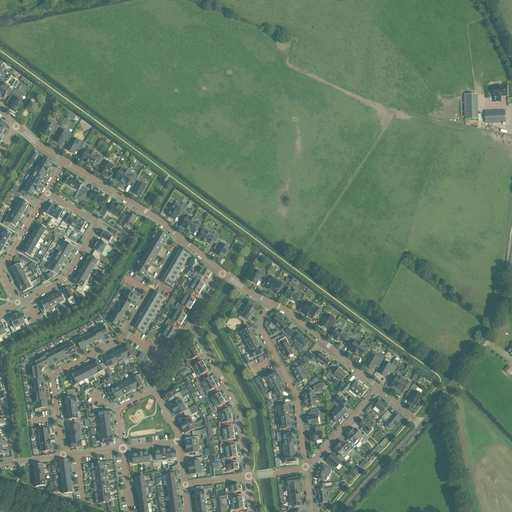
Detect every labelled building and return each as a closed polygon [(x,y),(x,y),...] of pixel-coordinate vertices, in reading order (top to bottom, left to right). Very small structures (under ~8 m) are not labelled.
[(4,83),(0,90),(0,96),(3,98),(6,94),(8,96),(12,90),(9,88),(10,86),(5,83),(4,83)] [(507,86),(493,86),(494,96),(494,102),(501,102),(501,96),(507,95),(507,86)] [(11,96),(7,102),(11,104),(9,108),(15,112),(17,108),(19,109),(22,104),(20,103),(21,102),(20,101),(21,99),(17,96),(12,93),(11,96)] [(477,94),(465,95),(465,120),(477,119),(477,94)] [(485,111),(485,123),(505,123),(505,111),(485,111)] [(42,134),(48,137),(50,134),(54,136),(59,127),(49,122),(42,134)] [(54,141),(61,145),(64,140),(68,142),(72,134),(62,128),(54,141)] [(67,150),(73,154),(76,148),(80,151),(84,143),(74,137),(67,150)] [(80,154),(83,156),(81,160),(84,162),(87,164),(93,153),(94,150),(89,147),(87,150),(84,148),(80,154)] [(89,165),(92,167),(95,163),(97,164),(102,157),(99,155),(98,156),(93,153),(87,164),(89,165)] [(52,163),(41,157),(39,162),(49,168),(52,163)] [(99,172),(105,176),(108,172),(112,174),(116,166),(112,164),(111,165),(105,161),(99,172)] [(46,173),(49,168),(39,162),(36,167),(46,173)] [(118,181),(121,183),(128,170),(129,169),(123,166),(122,167),(119,166),(115,172),(118,174),(115,179),(118,181)] [(33,171),(43,178),(46,173),(36,167),(33,171)] [(132,183),(136,175),(128,170),(121,183),(123,184),(126,186),(129,181),(132,183)] [(30,176),(41,182),(43,178),(33,171),(30,176)] [(67,175),(65,179),(67,180),(66,182),(71,185),(70,187),(78,192),(74,198),(81,202),(82,200),(88,190),(88,189),(82,186),(83,183),(78,180),(75,178),(75,179),(70,176),(69,176),(67,175)] [(38,187),(41,182),(30,176),(28,181),(38,187)] [(136,179),(132,186),(136,188),(133,193),(139,197),(146,185),(136,179)] [(25,185),(35,192),(38,187),(28,181),(25,185)] [(33,196),(35,192),(25,185),(21,193),(26,196),(28,194),(33,196)] [(83,200),(87,202),(89,199),(92,200),(92,201),(96,204),(96,203),(100,205),(104,198),(100,196),(101,195),(96,193),(96,194),(93,192),(91,195),(87,192),(83,200)] [(18,198),(15,203),(16,204),(26,209),(28,206),(27,206),(29,204),(24,201),(26,199),(20,195),(18,198)] [(107,211),(119,217),(120,214),(121,213),(123,210),(121,209),(121,207),(119,206),(118,205),(115,204),(115,205),(112,204),(111,206),(106,203),(99,214),(104,217),(107,211)] [(170,208),(168,212),(169,213),(168,216),(174,219),(175,216),(177,214),(181,217),(185,209),(182,207),(175,203),(172,209),(170,208)] [(16,204),(14,208),(23,214),(26,209),(16,204)] [(42,215),(45,217),(46,215),(51,218),(58,207),(55,206),(52,205),(48,211),(46,209),(42,215)] [(58,207),(51,218),(56,221),(55,223),(59,224),(62,219),(59,217),(63,211),(60,209),(58,207)] [(14,208),(11,213),(12,214),(20,218),(23,214),(14,208)] [(127,225),(130,227),(136,217),(129,213),(126,219),(123,218),(119,225),(122,226),(121,227),(125,229),(127,225)] [(184,228),(186,230),(192,219),(190,218),(187,216),(188,214),(185,213),(180,221),(183,222),(181,226),(184,228)] [(12,214),(10,218),(18,223),(20,218),(12,214)] [(69,228),(75,218),(70,215),(67,220),(64,219),(61,224),(64,226),(65,223),(70,226),(69,228)] [(7,216),(2,224),(8,227),(10,225),(15,228),(16,225),(16,226),(18,223),(10,218),(7,216)] [(80,221),(75,218),(69,228),(71,229),(72,227),(75,229),(74,231),(80,221)] [(195,221),(192,219),(186,230),(189,231),(192,233),(194,229),(197,230),(201,224),(198,223),(198,222),(195,221)] [(80,221),(74,231),(82,236),(85,230),(82,229),(85,224),(80,221)] [(38,224),(35,229),(43,234),(46,229),(38,224)] [(2,228),(0,231),(0,234),(0,235),(8,239),(11,234),(2,228)] [(35,229),(33,234),(41,238),(43,234),(35,229)] [(135,272),(146,277),(148,273),(147,272),(162,246),(163,247),(169,238),(157,230),(152,238),(154,240),(135,272)] [(202,231),(198,237),(202,240),(201,240),(205,243),(206,242),(209,244),(211,241),(215,243),(219,235),(215,233),(213,237),(210,235),(210,234),(211,232),(207,230),(206,232),(205,233),(202,231)] [(100,237),(102,238),(109,242),(110,243),(113,238),(109,235),(105,232),(104,233),(103,232),(100,237)] [(33,234),(30,238),(38,243),(41,238),(33,234)] [(30,238),(27,243),(35,248),(38,243),(30,238)] [(96,245),(107,252),(110,247),(107,245),(109,242),(102,238),(100,241),(99,240),(97,243),(96,245)] [(66,239),(61,246),(62,247),(71,252),(74,247),(69,245),(71,242),(66,239)] [(219,241),(215,247),(219,249),(216,254),(222,258),(223,255),(225,256),(228,252),(226,251),(228,248),(229,246),(219,240),(219,241)] [(27,243),(25,248),(32,252),(35,248),(27,243)] [(107,252),(96,245),(94,247),(93,250),(95,251),(93,254),(100,258),(99,257),(100,254),(102,255),(105,251),(107,252)] [(62,247),(59,252),(68,257),(71,252),(62,247)] [(25,248),(22,253),(29,257),(32,252),(25,248)] [(179,256),(187,260),(189,255),(182,251),(181,253),(179,252),(178,255),(179,256)] [(57,256),(65,261),(65,262),(68,257),(59,252),(57,256)] [(88,257),(87,260),(97,266),(100,261),(98,260),(100,258),(93,254),(92,256),(90,255),(89,257),(88,257)] [(56,255),(53,260),(54,261),(62,266),(65,261),(57,256),(56,255)] [(177,258),(176,260),(184,265),(185,263),(187,260),(179,256),(178,255),(176,257),(177,258)] [(97,266),(87,260),(84,265),(93,270),(96,266),(97,266)] [(172,264),(174,264),(182,269),(184,266),(184,265),(176,260),(176,262),(174,261),(172,264)] [(51,265),(51,266),(59,270),(62,266),(54,261),(51,265)] [(21,263),(10,268),(13,273),(21,269),(22,269),(24,268),(21,263)] [(49,264),(46,269),(50,271),(49,274),(47,275),(49,278),(52,277),(54,274),(57,275),(59,270),(51,266),(51,265),(49,264)] [(172,267),(171,269),(179,273),(180,272),(182,269),(174,264),(172,264),(171,266),(172,267)] [(90,274),(91,275),(90,274),(92,270),(93,270),(84,265),(81,270),(90,274)] [(196,272),(194,275),(201,279),(203,280),(205,278),(208,279),(209,279),(210,276),(211,274),(205,271),(206,270),(201,267),(197,273),(196,272)] [(21,269),(13,273),(16,278),(24,274),(23,271),(25,270),(24,268),(22,269),(21,269)] [(178,274),(179,273),(171,269),(170,270),(169,269),(167,272),(169,273),(176,278),(178,274)] [(81,270),(79,274),(87,279),(89,280),(88,279),(91,275),(90,274),(81,270)] [(249,280),(255,284),(258,279),(262,281),(266,274),(259,270),(258,272),(255,271),(253,273),(251,273),(249,277),(250,278),(249,280)] [(166,275),(167,276),(166,278),(174,282),(175,281),(176,278),(169,273),(167,272),(166,275)] [(24,274),(16,278),(18,283),(26,279),(26,278),(27,278),(25,273),(24,274)] [(76,278),(76,279),(86,285),(89,280),(87,279),(79,274),(76,279),(76,278)] [(264,287),(270,291),(276,280),(271,277),(272,276),(268,274),(265,280),(268,282),(264,287)] [(201,279),(194,275),(192,278),(194,279),(191,284),(202,290),(203,288),(205,285),(200,282),(201,279)] [(26,279),(18,283),(19,285),(20,288),(31,282),(28,277),(27,278),(26,278),(26,279)] [(173,283),(174,282),(166,278),(165,279),(164,278),(162,281),(171,287),(173,283)] [(82,292),(86,285),(76,279),(74,281),(74,282),(73,284),(78,287),(76,289),(82,292)] [(270,291),(276,294),(279,289),(282,290),(286,284),(282,282),(282,283),(276,280),(270,291)] [(31,282),(20,288),(21,290),(22,290),(23,293),(34,287),(31,282)] [(199,295),(202,290),(191,284),(190,283),(187,288),(186,287),(184,290),(185,291),(192,295),(194,292),(199,295)] [(64,293),(61,295),(64,300),(67,299),(69,303),(74,300),(71,294),(72,294),(70,289),(69,289),(68,288),(63,291),(64,293)] [(292,300),(295,302),(297,299),(301,301),(305,294),(301,292),(299,295),(296,293),(296,292),(292,290),(292,291),(288,289),(284,296),(288,298),(287,298),(292,301),(292,300)] [(137,297),(127,291),(124,296),(132,301),(134,302),(137,297)] [(192,295),(185,291),(183,294),(185,294),(182,299),(192,305),(193,303),(194,304),(196,301),(191,297),(192,295)] [(154,295),(155,296),(154,298),(162,302),(163,301),(165,298),(156,292),(154,295)] [(55,295),(59,304),(60,305),(65,302),(64,300),(61,295),(60,293),(55,295)] [(55,295),(50,297),(55,306),(59,304),(55,295)] [(132,301),(124,296),(122,300),(129,305),(132,301)] [(55,306),(50,297),(45,300),(50,309),(55,306)] [(150,301),(152,302),(159,307),(161,304),(162,302),(154,298),(153,299),(152,299),(150,301)] [(191,307),(192,305),(182,299),(179,304),(178,303),(176,306),(183,310),(185,308),(189,310),(190,310),(192,307),(191,307)] [(50,309),(45,300),(40,302),(43,308),(40,310),(43,315),(46,314),(45,311),(50,309)] [(129,305),(122,300),(119,304),(127,309),(129,305)] [(304,314),(306,316),(314,304),(308,300),(307,302),(304,300),(300,307),(303,308),(301,313),(304,314)] [(158,310),(159,307),(152,302),(150,301),(149,304),(150,305),(149,307),(157,311),(158,310)] [(250,302),(247,307),(256,312),(259,307),(258,307),(258,305),(255,304),(255,305),(250,302)] [(127,309),(119,304),(117,308),(124,313),(127,309)] [(309,317),(312,319),(315,314),(318,316),(322,309),(319,307),(318,308),(313,305),(314,304),(306,316),(309,318),(309,317)] [(183,310),(176,306),(174,309),(175,310),(173,315),(183,321),(184,319),(185,319),(187,316),(181,313),(183,310)] [(145,310),(147,311),(154,316),(156,313),(157,311),(149,307),(148,308),(147,307),(145,310)] [(243,311),(252,317),(255,312),(256,312),(247,307),(244,311),(243,311)] [(124,313),(117,308),(114,312),(122,317),(124,313)] [(145,314),(144,315),(152,320),(152,319),(154,316),(147,311),(145,310),(143,313),(145,314)] [(250,322),(252,317),(243,311),(240,316),(238,318),(243,321),(245,319),(250,322)] [(123,317),(122,317),(114,312),(112,317),(120,322),(123,317)] [(17,314),(14,316),(20,326),(25,323),(26,326),(29,324),(26,319),(24,320),(20,313),(17,315),(17,314)] [(327,329),(330,325),(333,327),(337,321),(333,318),(327,314),(320,325),(327,329)] [(151,321),(152,320),(144,315),(143,317),(142,316),(140,319),(141,320),(149,324),(151,321)] [(173,315),(170,319),(169,319),(167,322),(174,326),(176,323),(180,326),(181,325),(181,326),(183,323),(182,323),(183,321),(173,315)] [(12,318),(9,319),(13,326),(10,327),(13,333),(16,331),(14,329),(20,326),(14,316),(12,317),(12,318)] [(281,331),(283,333),(287,329),(285,327),(287,324),(283,321),(283,320),(282,321),(281,320),(281,319),(277,316),(276,317),(275,316),(273,319),(274,320),(272,322),(281,331)] [(120,322),(112,317),(109,322),(114,325),(113,327),(116,328),(117,327),(120,322)] [(147,328),(149,324),(141,320),(140,319),(138,322),(140,323),(139,324),(147,329),(147,328)] [(174,326),(167,322),(165,325),(166,325),(164,330),(174,336),(175,335),(176,335),(178,332),(172,329),(174,326)] [(0,334),(1,337),(2,337),(7,334),(8,335),(11,334),(8,328),(5,330),(1,323),(0,323),(0,334)] [(105,323),(103,324),(104,327),(99,329),(104,338),(108,336),(106,330),(108,329),(105,323)] [(146,330),(147,329),(139,324),(138,326),(136,325),(135,328),(144,333),(146,330)] [(243,328),(238,331),(239,334),(240,334),(242,338),(252,333),(249,328),(248,329),(246,325),(243,327),(243,328)] [(293,334),(294,333),(288,328),(283,333),(289,340),(291,337),(293,334)] [(104,338),(99,329),(94,332),(99,341),(104,338)] [(344,339),(348,342),(352,335),(348,332),(346,336),(343,334),(343,333),(339,330),(339,331),(335,329),(331,336),(335,338),(334,339),(339,341),(339,340),(342,342),(344,339)] [(171,342),(174,336),(164,330),(161,335),(159,334),(158,337),(165,342),(166,339),(171,342)] [(94,332),(90,334),(94,342),(98,340),(98,341),(99,341),(94,332)] [(242,338),(245,343),(255,338),(252,333),(242,338)] [(90,334),(86,336),(90,344),(94,342),(90,334)] [(296,337),(293,334),(291,337),(294,339),(293,341),(296,343),(295,344),(301,351),(307,344),(306,343),(308,341),(298,334),(296,337)] [(80,336),(73,340),(75,346),(78,344),(81,350),(86,347),(86,346),(81,338),(80,336)] [(86,336),(81,338),(86,346),(90,344),(86,336)] [(257,343),(255,338),(245,343),(245,344),(246,343),(249,347),(257,343)] [(288,342),(285,338),(280,341),(282,345),(279,346),(282,350),(281,351),(283,354),(286,358),(293,354),(287,343),(288,342)] [(352,353),(354,354),(361,343),(358,342),(355,340),(352,339),(349,345),(351,347),(349,351),(352,353)] [(65,344),(70,355),(71,355),(76,353),(73,347),(75,346),(73,340),(65,344)] [(260,347),(257,343),(249,347),(247,348),(250,353),(251,353),(251,352),(260,347)] [(357,356),(360,357),(363,353),(366,355),(369,349),(364,345),(361,343),(354,354),(357,356)] [(65,344),(61,346),(62,348),(67,357),(70,355),(65,344)] [(123,349),(128,360),(134,357),(130,351),(131,351),(130,347),(129,348),(128,346),(123,349)] [(260,347),(251,352),(251,353),(254,358),(259,355),(260,356),(263,354),(262,353),(263,353),(260,347)] [(62,348),(58,351),(62,359),(67,357),(62,348)] [(198,353),(196,348),(183,355),(187,362),(186,363),(187,366),(188,365),(196,361),(194,359),(199,356),(198,353)] [(128,360),(123,349),(118,352),(122,360),(123,362),(128,360)] [(58,351),(54,353),(58,361),(62,359),(58,351)] [(374,351),(365,366),(372,370),(374,365),(378,367),(385,356),(381,354),(380,355),(374,351)] [(118,352),(113,354),(118,363),(122,360),(118,352)] [(325,356),(321,353),(319,355),(317,353),(314,357),(309,352),(305,357),(310,361),(313,358),(322,365),(322,364),(326,367),(331,361),(327,358),(325,356)] [(54,353),(49,355),(54,364),(58,361),(54,353)] [(141,353),(138,358),(142,360),(144,362),(147,356),(145,355),(141,353)] [(113,365),(118,363),(113,354),(108,357),(113,365)] [(49,366),(44,355),(39,357),(40,360),(33,364),(31,366),(32,374),(30,375),(31,380),(42,378),(41,372),(42,372),(44,368),(43,368),(49,365),(49,366)] [(49,355),(45,357),(50,366),(54,364),(49,355)] [(114,367),(113,365),(108,357),(104,359),(105,362),(108,368),(109,370),(114,367)] [(300,383),(306,380),(304,375),(305,375),(301,367),(307,363),(303,358),(296,362),(299,367),(293,371),(295,375),(297,379),(300,383)] [(385,362),(378,373),(385,377),(388,371),(392,373),(399,362),(395,359),(391,365),(385,362)] [(197,364),(196,361),(188,365),(190,369),(191,368),(194,373),(205,367),(204,365),(205,364),(203,361),(197,364)] [(102,371),(102,370),(99,365),(98,362),(93,365),(97,373),(102,371)] [(93,365),(88,367),(93,376),(97,373),(93,365)] [(93,377),(93,376),(88,367),(83,370),(88,378),(89,380),(93,377)] [(205,367),(194,373),(197,378),(195,378),(197,381),(204,377),(203,375),(208,372),(205,367)] [(326,376),(331,381),(335,376),(342,381),(347,376),(343,372),(341,370),(341,371),(339,369),(336,372),(332,369),(326,376)] [(79,372),(83,381),(88,378),(83,370),(79,372)] [(267,382),(276,377),(273,371),(268,374),(268,373),(264,375),(265,376),(264,376),(267,381),(267,382)] [(78,383),(83,381),(79,372),(74,374),(78,383)] [(78,383),(74,374),(69,377),(70,380),(70,381),(71,383),(72,383),(74,387),(79,384),(78,383)] [(134,383),(137,388),(137,389),(142,386),(141,383),(144,382),(140,374),(137,376),(136,375),(131,377),(133,380),(134,383)] [(391,387),(396,390),(404,378),(398,374),(397,376),(394,374),(390,381),(393,382),(391,387)] [(207,376),(204,377),(197,381),(196,382),(201,390),(213,383),(212,381),(213,380),(212,377),(208,379),(207,376)] [(276,377),(267,382),(267,381),(266,382),(269,387),(278,382),(276,377)] [(396,390),(402,393),(404,389),(407,391),(412,383),(409,381),(408,382),(403,379),(396,390)] [(133,380),(128,382),(132,391),(137,388),(134,383),(133,380)] [(311,385),(314,391),(322,386),(319,381),(311,385)] [(117,385),(118,386),(122,396),(128,393),(123,385),(122,382),(117,385)] [(123,385),(128,393),(132,391),(128,382),(123,385)] [(281,387),(278,382),(269,387),(271,391),(271,392),(281,387)] [(361,397),(366,391),(356,382),(352,387),(350,386),(351,385),(348,382),(340,391),(343,394),(348,389),(350,390),(356,396),(358,394),(361,397)] [(214,384),(213,383),(201,390),(205,397),(214,392),(213,390),(216,388),(216,387),(217,387),(215,384),(214,384)] [(408,402),(414,405),(416,403),(417,404),(420,399),(419,398),(421,393),(416,390),(417,387),(413,385),(407,395),(411,397),(408,402)] [(118,398),(122,396),(118,386),(113,388),(118,398)] [(118,398),(113,388),(112,387),(104,391),(108,398),(111,397),(113,401),(118,398)] [(284,392),(281,387),(271,392),(271,391),(270,392),(272,396),(273,395),(274,397),(273,397),(275,400),(277,399),(277,400),(283,397),(281,393),(284,392)] [(164,395),(163,395),(165,399),(166,399),(167,399),(174,395),(175,398),(181,395),(184,393),(188,392),(186,389),(179,392),(177,393),(175,388),(170,391),(170,390),(166,392),(167,392),(164,394),(164,395)] [(214,392),(205,397),(209,405),(222,399),(221,396),(222,396),(220,393),(216,395),(214,392)] [(68,398),(64,398),(65,404),(66,404),(75,402),(78,402),(77,396),(76,397),(75,393),(74,394),(67,394),(68,398)] [(314,393),(305,394),(305,399),(304,399),(305,403),(306,403),(307,407),(308,409),(312,408),(312,407),(316,406),(315,402),(318,401),(317,397),(314,398),(314,393)] [(183,398),(181,395),(175,398),(177,401),(170,405),(172,408),(171,408),(173,411),(183,405),(185,404),(182,398),(183,398)] [(333,420),(337,423),(346,413),(343,410),(343,409),(344,408),(342,406),(345,404),(338,397),(333,403),(339,409),(332,416),(334,418),(333,418),(334,419),(333,420)] [(222,399),(209,405),(213,413),(214,413),(223,408),(221,406),(225,404),(222,399)] [(382,418),(387,412),(385,410),(387,407),(379,401),(374,406),(380,410),(377,413),(382,418)] [(46,402),(36,403),(37,409),(35,409),(35,412),(41,411),(41,409),(47,408),(46,402)] [(276,407),(275,407),(276,413),(277,413),(289,411),(288,406),(285,406),(285,403),(282,403),(276,404),(276,407)] [(108,410),(102,411),(102,407),(98,408),(92,405),(93,412),(97,411),(98,417),(109,416),(108,410)] [(183,412),(185,415),(190,412),(188,409),(186,410),(183,405),(173,411),(174,413),(175,413),(176,416),(183,412)] [(223,408),(214,413),(216,416),(217,415),(219,419),(231,415),(228,409),(224,411),(223,408)] [(333,428),(339,433),(357,413),(354,410),(352,412),(349,410),(347,413),(349,414),(344,420),(342,418),(333,428)] [(308,425),(318,424),(317,417),(319,416),(319,412),(311,413),(311,417),(307,418),(308,425)] [(395,415),(394,413),(392,416),(390,414),(387,412),(382,419),(386,422),(385,424),(387,425),(385,427),(388,429),(390,428),(391,429),(395,425),(397,423),(397,422),(400,419),(398,417),(399,417),(396,414),(395,415)] [(187,419),(180,422),(181,425),(180,425),(182,428),(194,423),(191,417),(193,417),(192,415),(186,418),(187,419)] [(231,415),(219,419),(220,423),(218,423),(219,427),(227,426),(228,425),(228,422),(232,422),(231,415)] [(362,432),(364,434),(367,436),(373,429),(363,420),(359,425),(364,430),(362,432)] [(280,433),(286,432),(285,429),(291,428),(290,422),(279,424),(279,423),(277,424),(278,428),(279,428),(280,430),(279,430),(280,433)] [(196,429),(194,423),(182,428),(183,431),(185,434),(196,429)] [(227,426),(219,427),(219,430),(220,430),(221,435),(233,434),(233,428),(227,429),(227,426)] [(309,433),(310,441),(311,441),(311,443),(316,442),(316,440),(322,440),(321,438),(324,437),(323,426),(312,428),(313,433),(309,433)] [(352,430),(350,432),(360,442),(360,441),(363,437),(367,440),(369,438),(367,436),(364,434),(362,436),(354,429),(353,431),(352,430)] [(283,441),(292,440),(292,434),(286,435),(286,432),(280,433),(280,436),(280,435),(281,441),(283,441)] [(360,442),(350,432),(348,435),(346,437),(348,439),(347,441),(348,441),(347,442),(349,444),(354,448),(360,442)] [(233,434),(221,435),(222,441),(220,441),(221,445),(229,443),(229,440),(235,440),(235,436),(234,436),(233,434)] [(185,445),(186,447),(199,446),(198,440),(199,439),(199,436),(193,437),(193,440),(186,441),(186,444),(185,445)] [(112,437),(106,437),(101,438),(99,438),(100,444),(101,444),(101,447),(110,446),(109,443),(113,442),(112,437)] [(339,443),(337,446),(347,455),(353,448),(349,444),(346,446),(342,442),(340,444),(339,443)] [(229,443),(221,445),(220,445),(220,448),(223,448),(224,453),(236,452),(235,446),(230,447),(229,443)] [(199,452),(199,446),(186,447),(186,450),(187,450),(187,453),(195,453),(195,456),(201,455),(201,452),(199,452)] [(337,457),(341,461),(347,455),(337,446),(335,448),(336,448),(334,450),(339,455),(337,457)] [(166,450),(167,461),(167,462),(173,461),(172,459),(176,458),(175,452),(175,450),(171,451),(171,450),(166,450)] [(162,462),(160,451),(155,452),(155,454),(152,455),(153,464),(162,463),(162,462)] [(236,452),(224,453),(224,459),(222,459),(222,463),(223,462),(232,461),(231,458),(238,457),(237,454),(236,454),(236,452)] [(143,453),(144,464),(144,465),(150,464),(151,470),(154,469),(153,464),(152,455),(149,455),(148,453),(143,453)] [(132,455),(132,457),(129,458),(129,464),(133,464),(138,464),(139,464),(137,454),(132,455)] [(342,462),(341,461),(337,457),(334,455),(332,457),(331,456),(329,457),(328,457),(326,459),(336,468),(342,462)] [(295,456),(294,456),(285,457),(283,457),(284,463),(286,463),(286,464),(290,464),(290,462),(296,462),(295,456)] [(188,469),(200,467),(199,461),(202,461),(202,458),(195,458),(196,462),(188,463),(189,466),(188,466),(188,469)] [(232,461),(223,462),(224,466),(225,466),(226,472),(232,472),(232,471),(238,470),(238,468),(239,468),(238,464),(237,464),(232,464),(232,461)] [(322,467),(319,466),(315,478),(323,481),(325,475),(328,476),(331,468),(329,466),(323,464),(322,467)] [(200,467),(188,469),(189,472),(190,472),(190,475),(198,474),(198,477),(204,476),(204,473),(202,473),(201,467),(200,467)] [(287,486),(289,486),(298,484),(299,484),(298,478),(297,478),(297,477),(293,477),(293,479),(286,480),(287,486)] [(332,486),(331,483),(320,484),(320,485),(321,490),(320,490),(321,491),(318,491),(318,490),(318,489),(317,489),(319,504),(322,503),(322,504),(323,504),(323,503),(327,503),(326,499),(327,499),(326,495),(325,492),(333,491),(332,486)] [(234,485),(227,486),(228,493),(226,493),(227,496),(228,496),(236,495),(236,492),(241,491),(242,491),(241,487),(240,485),(234,486),(234,485)] [(195,497),(206,495),(205,490),(203,490),(202,487),(196,487),(197,491),(194,491),(195,497)] [(236,495),(228,496),(228,500),(230,500),(231,505),(243,503),(243,501),(243,497),(236,498),(236,495)] [(289,501),(287,502),(288,508),(290,507),(290,510),(296,510),(296,507),(301,506),(300,500),(289,502),(289,501)] [(243,503),(231,505),(231,511),(230,511),(229,511),(238,511),(238,510),(244,509),(243,503)]
